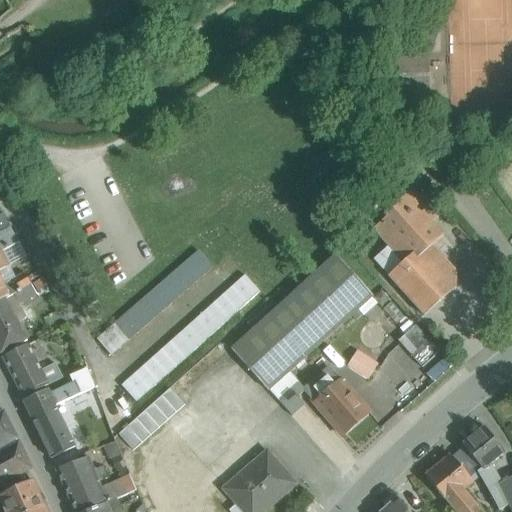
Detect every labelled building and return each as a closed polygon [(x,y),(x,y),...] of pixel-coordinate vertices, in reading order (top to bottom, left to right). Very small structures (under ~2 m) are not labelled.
[(430,59),(395,60),(396,95),(431,94),(430,59)] [(434,213),(412,190),(385,214),(388,218),(374,231),(404,264),(389,277),(425,317),(457,288),(457,287),(457,273),(433,246),(444,236),(428,218),(434,213)] [(0,234),(1,234),(11,229),(3,214),(0,215),(0,234)] [(1,234),(9,249),(20,243),(11,229),(1,234)] [(0,234),(0,253),(9,249),(1,234),(0,234)] [(199,251),(101,337),(115,353),(214,268),(199,251)] [(337,256),(252,332),(254,334),(233,352),(268,391),(288,372),(289,374),(374,297),(337,256)] [(26,274),(14,281),(15,282),(20,291),(31,284),(26,274)] [(246,275),(124,385),(139,401),(261,291),(246,275)] [(0,276),(0,302),(5,300),(14,294),(20,291),(15,282),(5,288),(0,276)] [(20,291),(14,294),(20,305),(37,295),(31,285),(32,285),(31,284),(20,291)] [(12,313),(5,300),(0,302),(0,352),(1,355),(28,341),(13,313),(12,313)] [(406,318),(392,303),(383,311),(397,326),(406,318)] [(440,353),(416,326),(399,342),(423,368),(440,353)] [(28,345),(2,359),(24,400),(49,386),(42,372),(28,345)] [(357,348),(346,365),(367,379),(378,362),(357,348)] [(56,365),(42,372),(49,386),(64,379),(56,365)] [(49,390),(24,403),(32,419),(56,407),(95,389),(88,371),(72,378),(75,385),(51,396),(49,390)] [(336,376),(326,385),(330,391),(315,404),(344,437),(371,414),(356,397),(342,380),(341,382),(336,376)] [(298,382),(278,400),(293,417),(305,406),(298,398),(306,391),(298,382)] [(170,390),(121,432),(136,450),(186,407),(170,390)] [(76,447),(56,407),(32,419),(52,460),(76,447)] [(5,414),(0,416),(0,450),(18,440),(5,414)] [(501,484),(490,466),(506,453),(485,428),(463,445),(468,452),(483,469),(478,473),(480,476),(500,511),(511,505),(511,504),(511,503),(501,485),(501,484)] [(20,443),(0,453),(0,485),(32,470),(20,443)] [(483,469),(468,452),(456,462),(473,482),(480,476),(478,473),(483,469)] [(268,455),(227,490),(245,511),(262,511),(294,485),(268,455)] [(451,455),(426,476),(449,504),(449,503),(456,511),(481,511),(464,491),(474,483),(456,462),(451,455)] [(89,458),(57,470),(75,511),(88,511),(108,504),(95,472),(89,458)] [(116,474),(107,478),(103,469),(95,472),(108,504),(117,501),(137,492),(127,469),(116,474)] [(511,478),(501,484),(501,485),(511,503),(511,504),(511,505),(511,508),(511,509),(511,510),(511,478)] [(34,482),(0,498),(5,511),(40,511),(46,510),(34,482)] [(409,511),(398,499),(382,511),(409,511)] [(88,511),(121,511),(117,501),(108,504),(88,511)]
